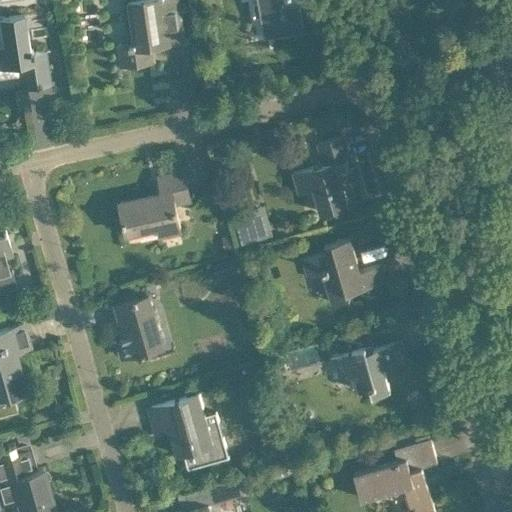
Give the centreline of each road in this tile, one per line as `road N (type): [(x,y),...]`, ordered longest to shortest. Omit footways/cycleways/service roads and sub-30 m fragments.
road 1 (residential): [(483,451),(374,85)]
road 2 (residential): [(126,511),(32,165)]
road 3 (residential): [(32,165),(374,85)]
